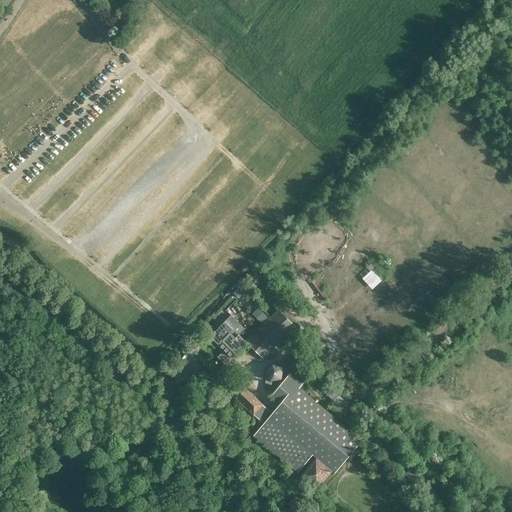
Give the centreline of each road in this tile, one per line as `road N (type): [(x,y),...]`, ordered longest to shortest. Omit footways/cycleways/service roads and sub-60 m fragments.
road 1 (unclassified): [(0,263),(175,407)]
road 2 (unclassified): [(175,407),(294,511)]
